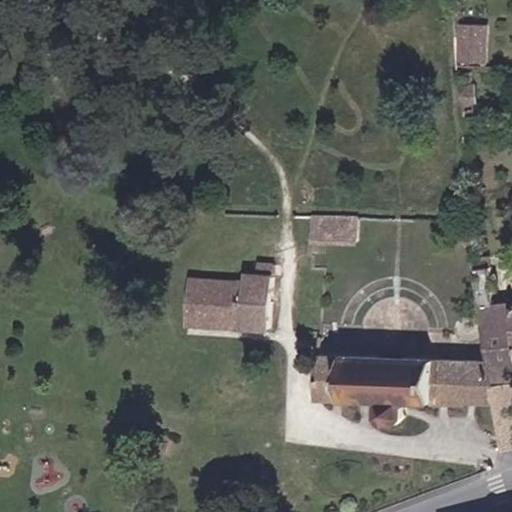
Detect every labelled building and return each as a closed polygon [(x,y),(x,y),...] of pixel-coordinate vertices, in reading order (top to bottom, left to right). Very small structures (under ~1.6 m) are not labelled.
[(456,30),(458,57),(471,56),(470,31),(456,30)] [(459,77),(461,120),(471,121),(471,112),(474,111),(474,90),(470,89),(469,76),(459,77)] [(467,216),(467,221),(478,222),(478,213),(467,216)] [(363,219),(311,216),(311,239),(361,242),(363,219)] [(497,236),(468,241),(469,261),(511,256),(511,227),(497,228),(497,236)] [(511,256),(469,261),(473,317),(483,364),(489,391),(511,387),(511,310),(511,311),(511,303),(511,256)] [(233,277),(233,264),(211,263),(211,276),(233,277)] [(244,275),(243,283),(188,279),(184,327),(268,333),(272,277),(244,275)] [(413,406),(492,408),(489,391),(483,364),(327,360),(324,402),(386,405),(382,411),(382,421),(390,431),(403,432),(407,430),(412,423),(413,406)] [(492,408),(500,449),(511,447),(511,387),(489,391),(492,408)]
